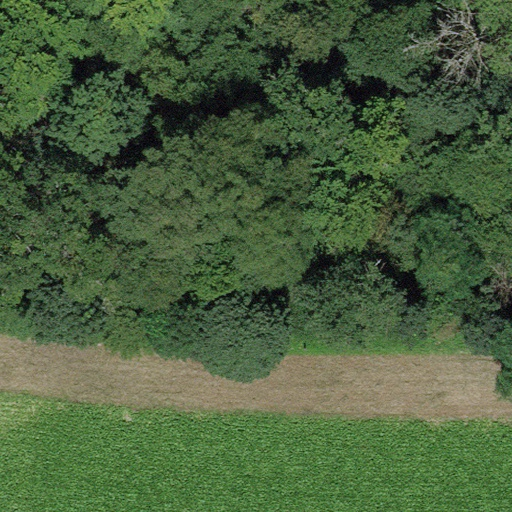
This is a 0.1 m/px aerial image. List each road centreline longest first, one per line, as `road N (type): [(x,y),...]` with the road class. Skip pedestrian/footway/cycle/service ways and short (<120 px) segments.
road 1 (track): [(511,14),(438,61),(39,253)]
road 2 (track): [(44,0),(39,253),(0,279)]
